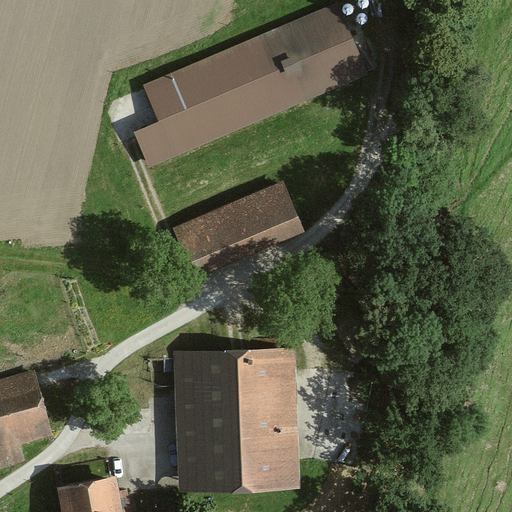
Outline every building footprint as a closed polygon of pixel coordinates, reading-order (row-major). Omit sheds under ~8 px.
[(341,8),(146,87),(162,127),(137,137),(150,169),(370,80),(341,8)] [(281,193),(177,234),(196,281),(299,240),(281,193)] [(292,358),(183,360),(185,495),(294,493),(292,358)] [(36,377),(0,385),(0,473),(25,468),(19,444),(50,436),(36,377)] [(119,511),(114,484),(60,493),(63,511),(119,511)]
